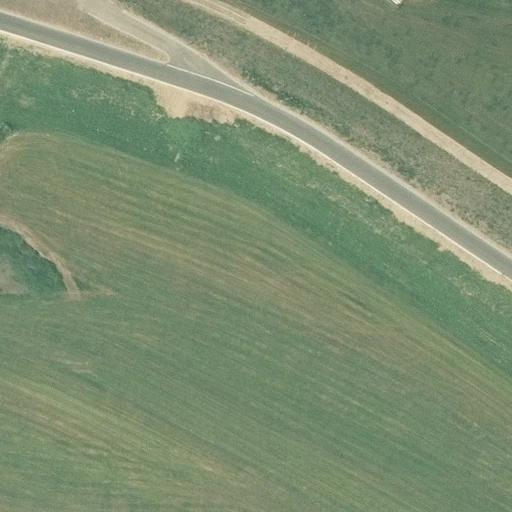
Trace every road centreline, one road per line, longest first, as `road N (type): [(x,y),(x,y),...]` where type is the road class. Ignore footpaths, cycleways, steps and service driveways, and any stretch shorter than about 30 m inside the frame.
road 1 (track): [(0,105),(257,197),(511,369)]
road 2 (unclassified): [(511,270),(260,107),(0,23)]
